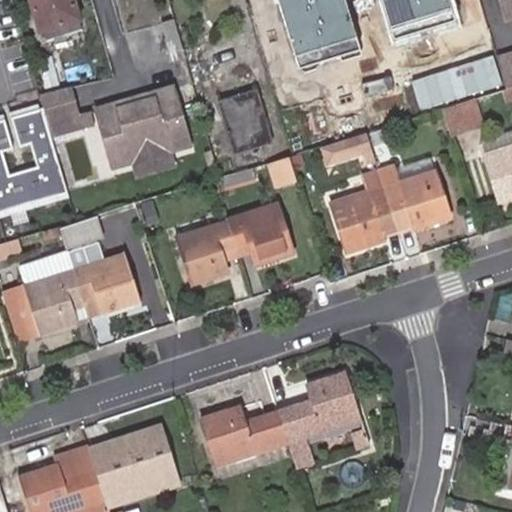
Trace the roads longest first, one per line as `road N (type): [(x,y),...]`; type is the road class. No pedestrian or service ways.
road 1 (residential): [(409,299),(0,417)]
road 2 (residential): [(420,511),(437,435),(430,362),(409,299)]
